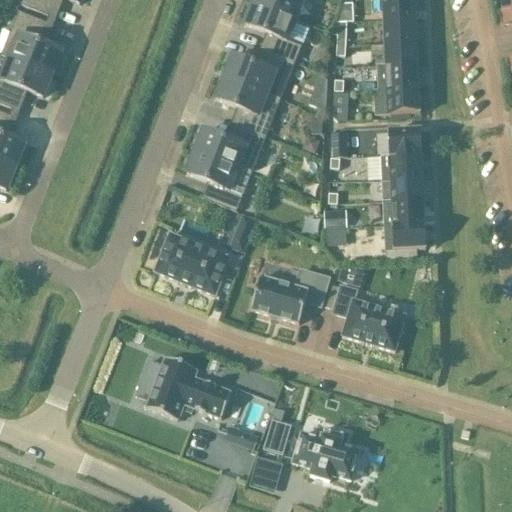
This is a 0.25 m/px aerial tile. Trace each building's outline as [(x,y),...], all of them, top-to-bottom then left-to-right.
[(60,0),(79,7),(81,0),(24,0),(21,8),(52,20),(60,0)] [(255,0),(253,7),(295,23),(304,1),(303,1),(303,0),(255,0)] [(381,0),(383,24),(415,22),(413,0),(381,0)] [(511,1),(500,3),(504,27),(511,26),(511,1)] [(352,6),(343,6),(336,26),(353,25),(352,6)] [(274,40),(268,56),(294,66),(301,50),(287,44),(295,23),(253,7),(244,29),(274,40)] [(19,15),(1,59),(9,61),(51,77),(60,54),(39,46),(47,26),(19,15)] [(416,46),(415,22),(383,24),(384,48),(416,46)] [(337,39),(337,49),(346,50),(346,39),(337,39)] [(416,47),(416,46),(384,48),(385,68),(377,69),(377,70),(415,68),(414,47),(416,47)] [(346,50),(337,49),(336,59),(345,60),(346,50)] [(232,59),(224,81),(280,103),(294,66),(268,56),(262,71),(232,59)] [(42,100),(51,77),(9,61),(0,84),(0,107),(13,112),(21,92),(42,100)] [(416,91),(415,68),(377,70),(378,94),(418,92),(418,91),(416,91)] [(239,130),(265,141),(280,103),(224,81),(215,103),(245,115),(239,130)] [(334,84),(334,95),(343,95),(343,84),(334,84)] [(419,117),(418,92),(378,94),(378,95),(386,94),(387,118),(419,117)] [(337,124),(345,124),(347,97),(343,97),(334,97),(333,105),(333,120),(337,124)] [(0,114),(0,164),(15,170),(24,148),(3,139),(11,119),(0,114)] [(203,134),(194,156),(251,178),(265,141),(239,130),(233,146),(203,134)] [(381,159),(381,160),(421,158),(420,133),(388,135),(389,159),(381,159)] [(332,138),(333,162),(347,161),(346,137),(332,138)] [(209,205),(236,216),(251,178),(194,156),(186,178),(216,189),(209,205)] [(422,182),(421,158),(381,160),(382,184),(422,182)] [(330,162),(330,173),(339,173),(339,162),(330,162)] [(15,170),(0,164),(0,191),(5,194),(15,170)] [(382,185),(383,206),(391,205),(423,204),(423,203),(421,203),(420,183),(422,183),(422,182),(382,184),(382,185)] [(328,207),(337,208),(337,196),(328,196),(328,207)] [(391,205),(383,206),(384,229),(392,228),(424,228),(423,204),(391,205)] [(348,229),(347,214),(326,215),(326,230),(348,229)] [(425,253),(424,228),(392,228),(384,229),(385,254),(425,253)] [(170,238),(154,276),(214,300),(230,262),(170,238)] [(329,282),(300,274),(295,291),(260,281),(251,314),(299,328),(305,307),(321,311),(329,282)] [(357,295),(341,290),(333,317),(348,321),(342,340),(373,349),(395,356),(406,320),(354,305),(357,295)] [(231,395),(194,381),(196,375),(165,362),(162,368),(149,363),(142,381),(155,387),(145,411),(177,424),(183,408),(220,422),(231,395)] [(272,425),(263,453),(282,459),(291,430),(272,425)] [(292,466),(312,472),(309,480),(329,485),(331,478),(350,484),(359,455),(340,449),(343,437),(324,431),(320,443),(301,437),(292,466)]
